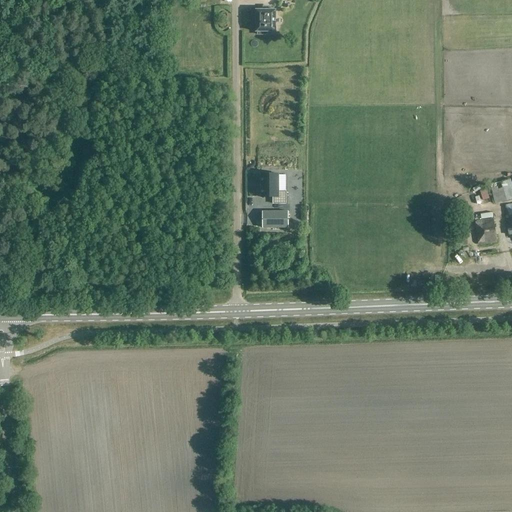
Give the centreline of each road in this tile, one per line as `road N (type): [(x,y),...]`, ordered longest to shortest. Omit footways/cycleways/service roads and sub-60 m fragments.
road 1 (unclassified): [(236,312),(235,0)]
road 2 (secondary): [(236,312),(511,301)]
road 3 (track): [(53,288),(40,222),(76,183),(97,89),(107,77)]
road 4 (secondary): [(54,315),(236,312)]
road 5 (tertiary): [(18,511),(1,367)]
road 6 (track): [(236,82),(107,77)]
